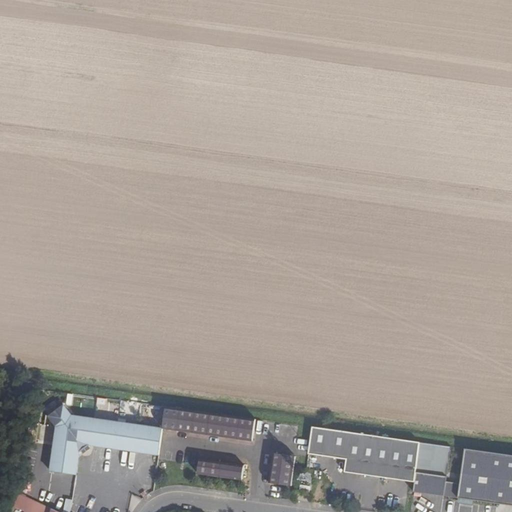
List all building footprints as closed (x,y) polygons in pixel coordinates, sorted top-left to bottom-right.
[(80,452),(91,445),(160,456),(164,430),(73,417),(64,406),(49,416),(58,428),(51,472),(76,475),(80,452)] [(256,419),(167,407),(164,430),(253,442),(256,419)] [(345,472),(416,483),(418,472),(422,443),(313,427),(310,454),(347,460),(345,472)] [(511,506),(511,455),(467,449),(462,483),(448,481),(449,476),(418,472),(416,483),(415,493),(511,506)] [(268,483),(292,486),(297,456),(273,453),(268,483)] [(245,466),(201,460),(199,475),(244,481),(245,466)] [(30,489),(31,497),(39,496),(39,488),(30,489)] [(298,494),(297,500),(309,502),(310,496),(298,494)] [(20,495),(17,510),(24,511),(40,511),(43,501),(20,495)]
